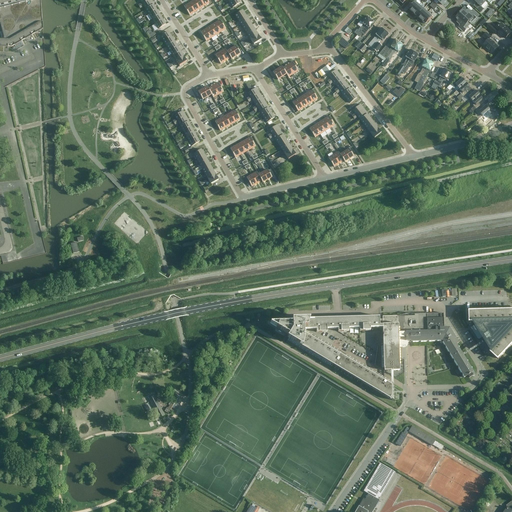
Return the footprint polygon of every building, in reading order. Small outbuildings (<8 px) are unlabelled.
[(0,0),(0,23),(4,39),(0,39),(0,46),(12,47),(43,29),(41,0),(0,0)] [(154,5),(154,4),(151,0),(150,0),(139,7),(140,9),(143,7),(143,6),(144,6),(146,9),(154,5)] [(194,0),(189,3),(195,12),(199,9),(194,0)] [(200,0),(194,0),(199,9),(204,6),(200,0)] [(484,0),(472,0),(479,6),(477,8),(482,13),(484,10),(481,7),(486,1),(484,0)] [(415,1),(408,9),(413,13),(419,5),(415,1)] [(189,3),(184,7),(190,16),(195,12),(189,3)] [(157,10),(154,5),(146,9),(149,14),(157,10)] [(419,5),(413,13),(417,16),(424,9),(419,5)] [(460,13),(469,21),(472,17),(475,20),(479,15),(474,10),(472,13),(470,11),(469,13),(465,8),(460,13)] [(424,9),(417,16),(421,20),(428,13),(424,9)] [(152,19),(160,15),(157,10),(149,14),(152,19)] [(238,20),(246,15),(243,10),(235,15),(238,20)] [(428,13),(421,20),(426,24),(432,17),(428,13)] [(458,27),(464,32),(468,28),(465,25),(469,21),(460,13),(456,18),(460,22),(459,23),(461,25),(458,27)] [(155,24),(163,19),(160,15),(152,19),(155,24)] [(241,25),(249,20),(246,15),(238,20),(241,25)] [(357,29),(354,33),(358,36),(371,19),(368,16),(362,23),(363,24),(358,30),(357,29)] [(158,29),(166,24),(163,19),(155,24),(158,29)] [(369,29),(375,23),(371,19),(358,36),(355,38),(357,40),(363,34),(364,35),(369,29)] [(220,20),(215,23),(221,32),(226,29),(220,20)] [(245,30),(252,25),(249,20),(241,25),(245,30)] [(215,23),(210,26),(216,35),(221,32),(215,23)] [(496,29),(495,30),(504,38),(506,35),(507,36),(511,32),(501,23),(496,29)] [(492,32),(495,28),(490,24),(487,27),(492,32)] [(248,35),(255,30),(252,25),(245,30),(248,35)] [(210,26),(206,29),(211,38),(216,35),(210,26)] [(368,45),(371,48),(385,31),(381,28),(376,34),(377,36),(375,38),(375,37),(368,45)] [(206,29),(200,33),(206,41),(211,38),(206,29)] [(251,40),(258,35),(255,30),(248,35),(251,40)] [(373,51),(374,50),(377,52),(382,46),(379,43),(381,39),(383,41),(389,34),(385,31),(371,48),(370,49),(373,51)] [(164,42),(171,37),(168,32),(161,37),(164,42)] [(490,51),(492,53),(498,47),(490,39),(492,37),(486,33),(483,36),(487,40),(483,45),(487,49),(487,50),(489,51),(490,51)] [(254,45),(261,40),(258,35),(251,40),(254,45)] [(167,46),(175,42),(171,37),(164,42),(167,46)] [(338,42),(346,49),(350,45),(342,38),(338,42)] [(386,59),(399,42),(395,39),(390,46),(392,48),(390,50),(386,46),(379,54),(386,59)] [(170,51),(178,47),(175,42),(167,46),(170,51)] [(398,52),(403,45),(399,42),(386,59),(384,62),(383,63),(382,64),(385,67),(392,58),(392,56),(396,51),(398,52)] [(358,49),(362,52),(367,47),(363,43),(358,49)] [(236,46),(231,49),(236,57),(241,54),(236,46)] [(173,56),(181,52),(178,47),(170,51),(173,56)] [(225,49),(220,52),(226,61),(230,58),(227,52),(225,49)] [(227,52),(230,58),(231,60),(236,57),(231,49),(227,52)] [(406,65),(414,52),(410,50),(405,57),(407,58),(404,64),(402,65),(396,74),(399,76),(401,72),(406,65)] [(176,61),(184,56),(181,52),(173,56),(176,61)] [(220,52),(215,55),(221,64),(226,61),(220,52)] [(405,74),(409,68),(412,67),(414,63),(414,62),(419,55),(414,52),(406,65),(401,72),(405,74)] [(180,66),(187,61),(184,56),(176,61),(180,66)] [(423,74),(430,61),(425,59),(421,66),(423,67),(422,69),(420,73),(418,74),(415,81),(418,83),(423,74)] [(423,88),(425,84),(424,83),(430,71),(434,63),(430,61),(423,74),(418,83),(417,84),(423,88)] [(293,62),(288,65),(293,74),(298,71),(293,62)] [(325,75),(336,66),(335,64),(330,68),(328,65),(318,72),(322,77),(323,76),(325,79),(327,77),(325,75)] [(288,65),(283,68),(287,74),(286,75),(288,77),(293,74),(288,65)] [(282,67),(277,70),(282,77),(286,75),(287,74),(283,68),(282,67)] [(439,87),(448,71),(443,68),(439,76),(441,77),(438,82),(435,81),(431,88),(435,90),(438,87),(439,87)] [(277,70),(273,73),(278,80),(282,77),(277,70)] [(329,83),(340,74),(336,70),(328,76),(331,79),(330,80),(330,79),(327,81),(329,83)] [(448,81),(452,73),(448,71),(439,87),(441,89),(446,80),(448,81)] [(336,85),(343,79),(340,74),(329,83),(330,85),(332,83),(332,82),(333,81),(336,85)] [(336,92),(347,84),(343,79),(336,85),(338,89),(337,89),(335,90),(336,92)] [(466,83),(463,79),(458,83),(456,80),(452,84),(447,88),(450,90),(454,87),(455,88),(457,87),(459,89),(466,83)] [(219,83),(213,86),(218,95),(224,92),(219,83)] [(465,96),(468,94),(466,91),(470,87),(466,83),(459,89),(461,92),(460,93),(461,95),(457,98),(460,101),(465,96)] [(350,89),(350,88),(347,84),(336,92),(337,94),(340,92),(339,91),(340,90),(343,94),(350,89)] [(208,88),(208,89),(212,95),(213,98),(218,95),(213,86),(208,88)] [(208,87),(203,89),(207,97),(212,95),(208,89),(208,88),(208,87)] [(248,100),(259,93),(256,88),(248,93),(251,97),(250,98),(249,97),(247,99),(248,100)] [(396,89),(393,93),(395,95),(396,95),(399,98),(405,91),(401,88),(398,91),(396,89)] [(203,89),(198,92),(203,100),(207,97),(203,89)] [(353,93),(350,89),(343,94),(346,99),(353,93)] [(312,90),(307,93),(313,102),(318,99),(312,90)] [(472,101),(480,95),(476,91),(471,95),(469,92),(468,94),(465,96),(469,100),(470,99),(472,101)] [(254,103),(263,98),(259,93),(248,100),(249,102),(251,101),(251,100),(252,99),(254,103)] [(307,93),(302,96),(308,105),(313,102),(307,93)] [(350,103),(357,98),(353,93),(346,99),(350,103)] [(473,112),(475,111),(477,110),(479,107),(481,106),(479,103),(483,99),(480,95),(472,101),(475,104),(473,105),(474,106),(471,109),(471,110),(469,111),(471,114),(473,112)] [(302,96),(297,99),(303,108),(308,105),(302,96)] [(254,110),(266,103),(263,98),(254,103),(257,107),(256,108),(256,107),(253,108),(254,110)] [(297,99),(292,103),(298,112),(303,108),(297,99)] [(268,108),(269,108),(266,103),(254,110),(255,112),(258,110),(257,110),(258,109),(261,113),(268,108)] [(353,118),(364,109),(360,105),(353,110),(356,114),(355,115),(354,114),(352,116),(353,118)] [(490,110),(486,106),(481,110),(479,107),(477,110),(475,111),(473,112),(476,115),(477,114),(479,115),(480,114),(483,116),(488,112),(490,110)] [(271,113),(268,108),(261,113),(264,118),(271,113)] [(367,114),(368,114),(364,109),(353,118),(354,119),(357,117),(356,117),(357,116),(360,120),(367,114)] [(235,110),(230,113),(235,122),(240,120),(235,110)] [(488,112),(483,116),(485,119),(483,120),(487,125),(491,121),(489,118),(494,114),(490,110),(488,112)] [(174,123),(186,116),(183,111),(175,116),(177,120),(176,120),(173,121),(174,123)] [(230,113),(225,116),(230,125),(231,125),(235,122),(230,113)] [(267,123),(275,118),(271,113),(264,118),(267,123)] [(371,119),(367,114),(360,120),(364,124),(371,119)] [(188,122),(189,121),(186,116),(174,123),(175,125),(178,123),(177,123),(178,122),(181,126),(188,122)] [(225,116),(220,119),(225,128),(230,125),(225,116)] [(329,116),(324,120),(330,128),(335,125),(329,116)] [(220,119),(215,122),(220,131),(225,128),(220,119)] [(367,129),(374,123),(371,119),(364,124),(367,129)] [(324,120),(319,123),(325,132),(330,128),(324,120)] [(191,127),(188,122),(181,126),(183,131),(191,127)] [(319,123),(314,126),(320,135),(325,132),(319,123)] [(371,133),(378,128),(374,123),(367,129),(371,133)] [(269,137),(281,130),(277,125),(269,130),(272,134),(271,135),(271,134),(268,136),(269,137)] [(314,126),(309,129),(315,138),(320,135),(314,126)] [(186,136),(194,132),(191,127),(183,131),(186,136)] [(374,138),(381,133),(378,128),(371,133),(374,138)] [(283,135),(284,135),(281,130),(269,137),(270,139),(273,137),(272,137),(273,136),(276,140),(283,135)] [(189,141),(197,137),(194,132),(186,136),(189,141)] [(286,140),(283,135),(276,140),(279,145),(286,140)] [(186,153),(192,149),(191,147),(200,142),(197,137),(189,141),(191,144),(188,145),(189,147),(184,150),(186,153)] [(250,137),(245,140),(250,149),(256,147),(250,137)] [(245,140),(240,143),(246,152),(250,149),(245,140)] [(282,150),(289,145),(286,140),(279,145),(282,150)] [(240,143),(235,146),(241,155),(246,152),(240,143)] [(285,154),(293,150),(289,145),(282,150),(285,154)] [(235,146),(230,149),(235,158),(241,155),(235,146)] [(197,159),(204,155),(202,149),(194,154),(197,159)] [(349,149),(344,152),(349,160),(354,157),(351,153),(349,149)] [(288,159),(296,155),(293,150),(285,154),(288,159)] [(338,152),(333,155),(339,164),(344,161),(340,155),(338,152)] [(340,155),(344,161),(345,162),(349,160),(344,152),(340,155)] [(200,164),(207,160),(204,155),(197,159),(200,164)] [(333,155),(328,158),(334,167),(339,164),(333,155)] [(202,169),(210,165),(207,160),(200,164),(202,169)] [(205,174),(213,170),(210,165),(202,169),(205,174)] [(208,179),(216,175),(213,170),(205,174),(208,179)] [(268,170),(263,172),(267,180),(272,178),(268,170)] [(257,172),(252,175),(257,184),(262,181),(258,175),(259,175),(257,172)] [(259,175),(258,175),(262,181),(263,183),(267,180),(263,172),(259,175)] [(211,184),(219,180),(216,175),(208,179),(211,184)] [(252,175),(246,178),(252,187),(257,184),(252,175)] [(71,244),(73,254),(79,252),(77,242),(71,244)] [(511,310),(470,312),(470,322),(474,322),(476,324),(484,337),(492,351),(491,352),(499,359),(511,345),(511,310)] [(444,328),(443,314),(414,314),(412,314),(411,314),(409,314),(408,314),(405,314),(404,315),(402,315),(399,316),(382,316),(382,319),(379,319),(379,316),(329,318),(329,316),(310,316),(307,327),(303,327),(303,330),(305,330),(316,329),(316,332),(322,332),(327,332),(327,329),(338,329),(338,332),(349,331),(349,328),(359,328),(360,331),(370,331),(370,328),(383,327),(384,347),(378,347),(375,365),(384,371),(399,370),(399,341),(406,340),(406,341),(411,341),(411,342),(413,342),(415,342),(440,342),(443,343),(464,378),(468,375),(470,378),(475,375),(472,370),(472,368),(470,368),(467,363),(468,361),(466,361),(463,356),(464,354),(462,354),(459,349),(459,347),(457,347),(456,345),(459,343),(449,328),(444,328)] [(305,331),(305,330),(303,330),(303,327),(307,327),(310,316),(299,316),(299,319),(295,319),(292,319),(292,322),(278,322),(278,323),(270,323),(277,327),(276,328),(289,335),(287,337),(291,339),(289,342),(328,365),(329,363),(390,399),(394,401),(393,384),(305,331)] [(478,340),(484,337),(476,324),(471,328),(478,340)] [(171,410),(179,396),(176,395),(168,408),(171,410)] [(149,399),(155,410),(160,407),(154,396),(149,399)] [(161,417),(165,415),(160,407),(155,410),(156,413),(158,412),(161,417)] [(436,440),(412,426),(410,429),(407,427),(403,434),(402,433),(396,444),(401,447),(407,436),(409,432),(433,446),(436,440)] [(380,463),(364,491),(368,494),(378,499),(379,498),(380,498),(395,472),(380,463)] [(378,499),(368,494),(365,499),(364,498),(359,506),(355,511),(372,511),(379,500),(378,499)]
